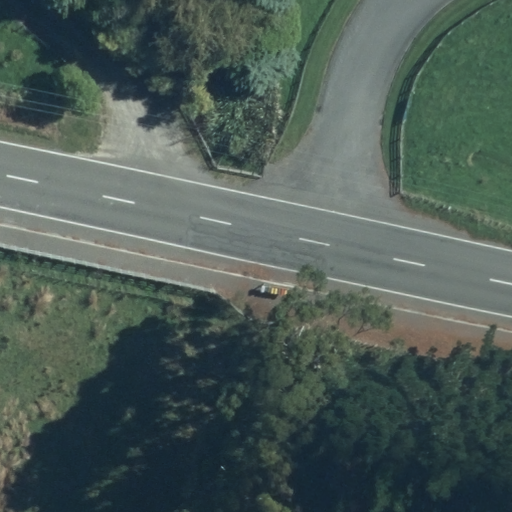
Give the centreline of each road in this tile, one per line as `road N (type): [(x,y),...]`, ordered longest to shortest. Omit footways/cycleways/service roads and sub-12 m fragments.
road 1 (unclassified): [(0,175),(322,244)]
road 2 (residential): [(411,0),(360,70),(322,244)]
road 3 (unclassified): [(322,244),(511,284)]
